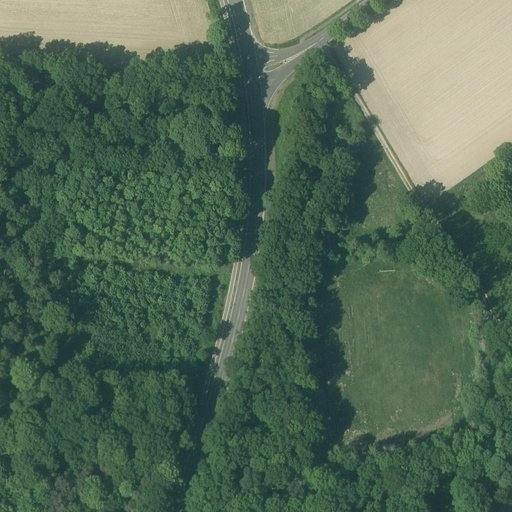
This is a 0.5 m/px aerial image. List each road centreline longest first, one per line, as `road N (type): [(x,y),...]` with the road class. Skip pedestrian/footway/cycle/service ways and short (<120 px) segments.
road 1 (secondary): [(185,511),(252,247),(258,159),(251,73)]
road 2 (track): [(511,367),(482,298),(318,42)]
road 3 (residential): [(376,0),(303,51),(251,73)]
